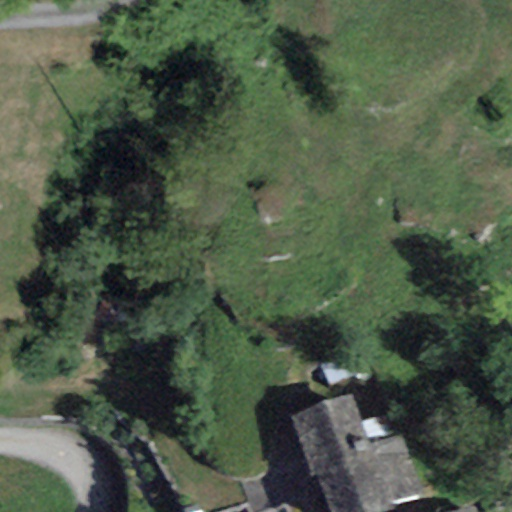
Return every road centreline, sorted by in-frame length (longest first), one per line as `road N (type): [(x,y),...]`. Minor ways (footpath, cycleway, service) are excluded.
road 1 (track): [(0,20),(127,0)]
road 2 (track): [(84,511),(81,475),(64,457),(0,444)]
